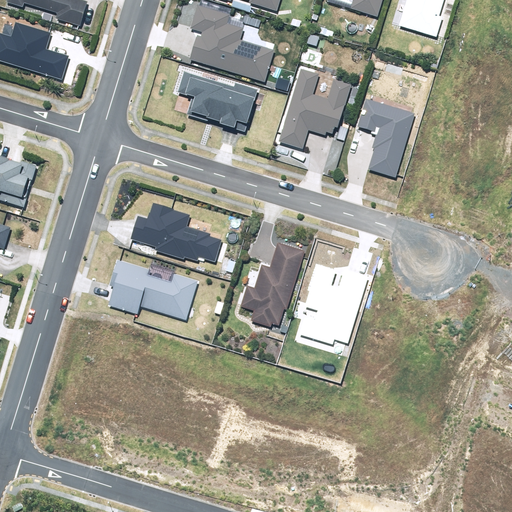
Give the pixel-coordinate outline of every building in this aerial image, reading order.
[(88,0),(7,0),(7,2),(25,7),(27,2),(56,11),(54,19),(80,27),(88,0)] [(280,0),(231,0),(232,0),(249,0),(249,2),(277,10),(280,0)] [(379,17),(383,0),(349,0),(347,7),(379,17)] [(407,0),(401,24),(440,34),(445,13),(442,12),(445,0),(407,0)] [(275,49),(241,37),(244,27),(238,25),(241,18),(198,4),(189,29),(200,33),(192,57),(264,82),(275,49)] [(0,32),(0,59),(61,78),(68,55),(46,48),(51,32),(17,21),(12,36),(0,32)] [(302,68),(281,141),(304,147),(309,130),(336,138),(352,82),(335,77),(329,98),(314,93),(320,73),(302,68)] [(234,87),(184,72),(178,92),(192,96),(187,115),(208,121),(208,120),(245,131),(257,91),(235,84),(234,87)] [(415,112),(365,98),(357,127),(378,133),(368,168),(397,177),(415,112)] [(0,151),(0,197),(26,207),(42,165),(21,158),(25,147),(5,140),(1,151),(0,151)] [(199,257),(215,262),(222,241),(210,237),(211,234),(187,226),(191,214),(153,201),(147,219),(138,216),(131,239),(155,247),(154,250),(183,260),(184,257),(197,262),(199,257)] [(0,222),(0,247),(3,249),(10,226),(0,222)] [(247,284),(241,306),(254,310),(252,320),(278,328),(284,308),(288,309),(305,251),(277,243),(271,267),(262,264),(255,286),(247,284)] [(140,315),(142,308),(187,322),(188,319),(191,320),(194,308),(191,307),(199,280),(153,266),(152,269),(119,258),(111,285),(113,286),(111,295),(107,305),(140,315)]
